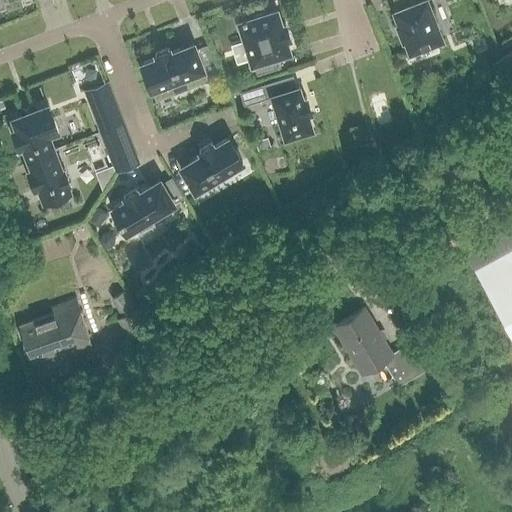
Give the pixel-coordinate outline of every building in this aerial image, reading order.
[(407,0),(409,5),(393,11),(399,24),(397,24),(403,39),(404,39),(409,52),(441,39),(426,0),(407,0)] [(285,24),(281,26),(276,10),(246,19),(245,17),(241,18),(242,20),(238,22),(251,64),(253,63),(276,56),(289,52),(285,40),(289,38),(285,24)] [(193,44),(170,53),(168,49),(155,54),(156,58),(141,64),(155,101),(207,81),(193,44)] [(511,50),(494,62),(510,87),(511,85),(511,50)] [(257,75),(280,67),(276,56),(253,63),(257,75)] [(249,90),(241,92),(245,105),(253,103),(272,97),(285,137),(289,136),(290,139),(303,135),(302,132),(311,129),(306,113),(310,112),(306,98),(302,99),(298,87),(279,93),(276,81),(249,90)] [(123,123),(107,82),(85,91),(100,132),(123,123)] [(12,130),(19,148),(22,146),(28,160),(54,150),(48,135),(57,131),(47,105),(12,118),(16,129),(12,130)] [(100,132),(116,172),(138,164),(123,123),(100,132)] [(228,138),(214,147),(212,143),(199,151),(201,155),(180,167),(194,191),(242,162),(228,138)] [(48,199),(52,210),(69,203),(65,192),(69,191),(67,184),(69,184),(63,169),(61,170),(54,150),(28,160),(31,169),(28,171),(34,188),(38,187),(43,201),(48,199)] [(139,235),(155,225),(150,218),(174,204),(159,180),(138,193),(136,189),(123,197),(125,200),(111,209),(126,233),(134,228),(139,235)] [(96,202),(87,216),(99,223),(107,209),(96,202)] [(511,224),(465,250),(511,335),(511,224)] [(106,229),(102,232),(100,239),(103,243),(110,245),(113,242),(114,235),(112,231),(106,229)] [(21,328),(19,331),(20,336),(23,335),(25,339),(27,347),(25,350),(26,355),(30,355),(31,359),(32,362),(66,350),(68,356),(93,347),(77,299),(51,307),(53,313),(20,324),(21,328)] [(392,353),(364,308),(333,327),(362,374),(383,361),(398,386),(427,369),(410,342),(392,353)] [(128,354),(131,358),(156,343),(154,338),(150,332),(148,328),(122,343),(124,348),(128,354)]
